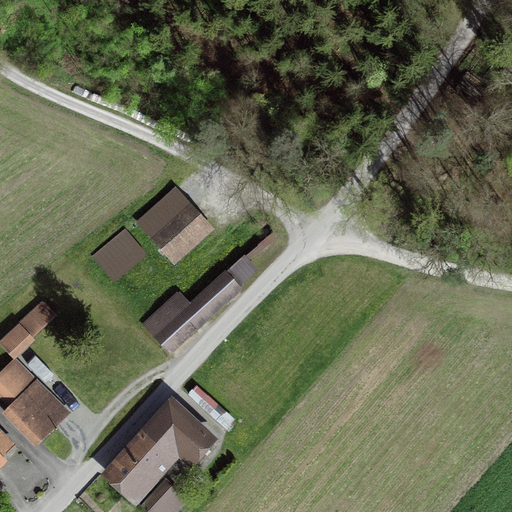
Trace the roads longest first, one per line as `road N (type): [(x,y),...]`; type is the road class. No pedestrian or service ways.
road 1 (unclassified): [(52,511),(323,223)]
road 2 (track): [(323,223),(208,158),(0,66)]
road 3 (unclassified): [(485,0),(323,223)]
road 4 (track): [(323,223),(449,272),(511,282)]
